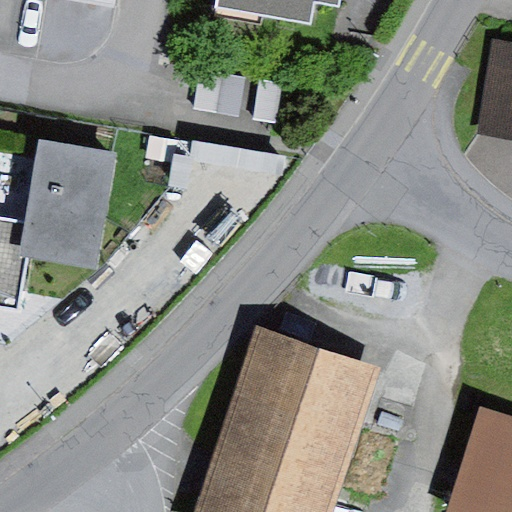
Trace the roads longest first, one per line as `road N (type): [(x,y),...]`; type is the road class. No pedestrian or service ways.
road 1 (residential): [(12,511),(185,374),(357,163)]
road 2 (residential): [(357,163),(448,0)]
road 3 (residential): [(357,163),(511,252)]
